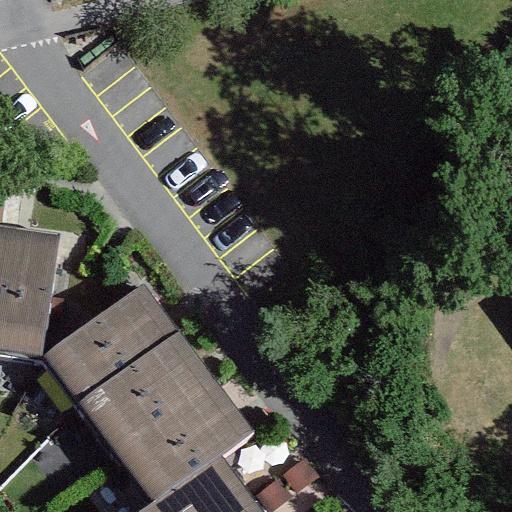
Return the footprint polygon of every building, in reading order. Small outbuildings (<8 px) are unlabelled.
[(61,242),(4,233),(0,258),(0,361),(41,368),(61,242)] [(181,346),(146,300),(44,377),(79,423),(181,346)] [(218,395),(181,346),(79,423),(116,472),(218,395)] [(256,444),(218,395),(116,472),(146,511),(166,511),(222,470),(256,444)] [(253,511),(222,470),(166,511),(253,511)]
